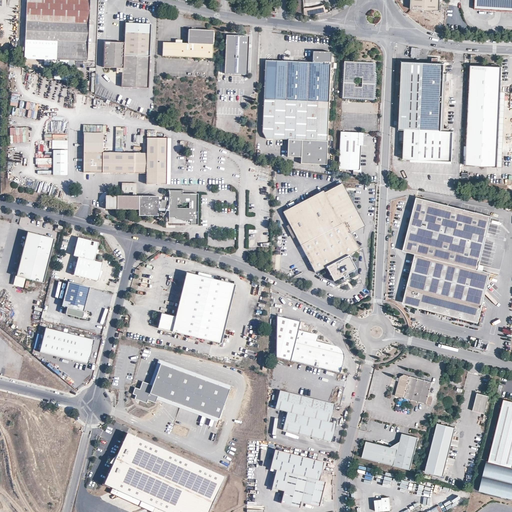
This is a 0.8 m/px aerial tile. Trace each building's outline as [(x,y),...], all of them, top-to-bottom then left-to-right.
[(25,58),(87,61),(88,41),(90,0),(27,0),(27,19),(26,38),(25,58)] [(439,0),(411,0),(411,9),(439,10),(439,0)] [(511,0),(475,0),(475,9),(511,10),(511,0)] [(323,15),(322,6),(302,8),(303,17),(305,17),(315,17),(323,15)] [(124,55),(150,56),(151,24),(126,23),(125,42),(124,55)] [(163,56),(193,57),(213,58),(213,31),(189,30),(188,44),(182,43),(176,43),(164,42),(163,56)] [(225,73),(248,74),(248,55),(249,36),(226,35),(225,73)] [(117,72),(123,72),(122,86),(149,87),(150,56),(124,55),(125,42),(106,41),(105,67),(117,67),(117,72)] [(331,53),(312,53),(313,62),(264,61),(262,133),(266,139),(288,141),(288,156),(301,158),(301,164),(326,165),(331,53)] [(401,80),(400,129),(405,129),(404,158),(441,159),(453,160),(454,131),(448,131),(448,129),(449,106),(449,100),(449,92),(447,92),(443,92),(443,83),(444,74),(444,64),(402,61),(402,69),(401,80)] [(343,98),(374,99),(376,73),(374,73),(375,63),(344,62),(343,98)] [(471,65),(466,165),(497,166),(501,92),(502,66),(471,65)] [(501,92),(497,166),(502,167),(506,92),(501,92)] [(36,119),(37,112),(28,111),(27,118),(36,119)] [(26,127),(9,128),(10,144),(26,143),(26,127)] [(360,133),(341,131),(340,169),(354,170),(360,170),(361,163),(362,145),(359,145),(360,133)] [(147,138),(147,153),(103,153),(103,133),(84,133),(84,172),(146,173),(147,183),(167,184),(167,138),(147,138)] [(68,175),(68,151),(53,151),(53,175),(68,175)] [(36,174),(52,174),(52,152),(45,152),(45,158),(36,158),(36,174)] [(137,197),(137,184),(122,184),(122,193),(133,193),(133,197),(137,197)] [(345,222),(350,233),(363,226),(344,189),(342,184),(326,193),(325,191),(284,212),(290,225),(296,236),(301,246),(345,222)] [(183,190),(169,190),(169,197),(169,201),(164,201),(161,201),(161,202),(161,204),(159,204),(159,202),(159,197),(137,197),(133,197),(117,197),(117,210),(139,210),(139,216),(159,215),(159,209),(169,209),(169,217),(175,217),(176,217),(176,221),(190,221),(190,220),(191,220),(191,224),(198,224),(198,193),(183,193),(183,190)] [(117,210),(117,197),(106,197),(106,210),(117,210)] [(479,264),(491,215),(415,197),(402,251),(413,253),(415,254),(478,269),(479,264)] [(345,222),(301,246),(315,273),(325,268),(332,282),(341,277),(343,280),(347,278),(346,274),(355,270),(347,256),(359,250),(350,233),(345,222)] [(290,225),(288,226),(294,238),(296,236),(290,225)] [(54,239),(27,233),(16,277),(24,279),(43,284),(54,239)] [(286,236),(277,235),(276,250),(286,252),(286,236)] [(94,260),(98,242),(78,237),(74,255),(78,257),(74,275),(98,281),(103,263),(94,260)] [(478,269),(415,254),(404,296),(406,297),(405,298),(405,299),(405,301),(406,302),(407,303),(408,304),(410,304),(410,305),(419,308),(478,322),(483,301),(478,300),(485,271),(483,270),(478,269)] [(483,301),(490,272),(485,271),(478,300),(483,301)] [(236,285),(187,273),(176,317),(162,314),(158,329),(222,344),(236,285)] [(24,279),(16,277),(14,285),(22,287),(24,279)] [(90,287),(68,282),(62,306),(67,307),(65,314),(87,319),(89,313),(84,311),(90,287)] [(296,331),(298,323),(276,318),(277,359),(289,362),(339,374),(341,366),(341,363),(342,360),(342,359),(342,357),(342,355),(342,353),(341,351),(340,349),(339,349),(337,348),(335,347),(314,342),(316,336),(296,331)] [(94,340),(45,327),(39,352),(87,365),(94,340)] [(230,386),(158,360),(149,384),(152,385),(160,364),(229,389),(230,386)] [(156,399),(157,396),(218,418),(229,389),(160,364),(152,385),(149,384),(142,382),(139,390),(134,388),(132,394),(135,395),(137,396),(136,398),(137,399),(139,400),(139,401),(146,403),(147,400),(155,403),(156,399)] [(403,398),(409,376),(403,374),(400,376),(400,378),(397,378),(396,380),(399,381),(395,396),(403,398)] [(409,376),(403,398),(425,404),(430,405),(432,398),(427,397),(431,382),(409,376)] [(330,424),(334,406),(279,392),(275,410),(287,413),(283,432),(330,444),(335,426),(330,424)] [(472,411),(483,414),(488,396),(476,393),(472,411)] [(218,418),(157,396),(156,399),(217,421),(218,418)] [(511,404),(504,402),(489,463),(511,469),(511,404)] [(443,476),(455,428),(454,427),(437,423),(425,472),(443,476)] [(207,511),(224,477),(126,433),(116,455),(111,467),(103,484),(112,488),(154,507),(151,511),(159,511),(160,511),(162,511),(207,511)] [(409,436),(401,434),(398,443),(409,436)] [(398,443),(396,449),(390,447),(374,443),(364,449),(362,457),(366,458),(391,464),(393,464),(406,468),(409,469),(417,438),(409,436),(398,443)] [(273,489),(280,491),(285,492),(284,496),(282,505),(300,510),(302,504),(320,508),(326,483),(323,482),(320,482),(323,464),(275,452),(271,469),(277,471),(273,489)] [(377,474),(376,484),(383,484),(384,475),(377,474)] [(151,511),(154,507),(112,488),(109,495),(147,511),(151,511)] [(364,493),(364,489),(358,488),(358,494),(357,494),(357,499),(365,499),(365,493),(364,493)] [(382,500),(384,511),(391,510),(389,498),(382,499),(382,500)] [(382,500),(375,501),(376,511),(378,511),(384,511),(382,500)]
